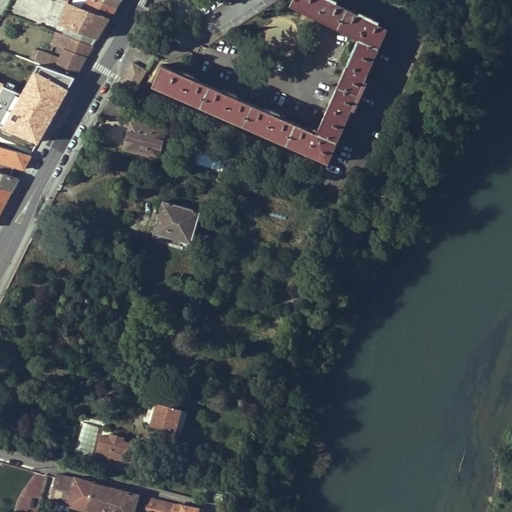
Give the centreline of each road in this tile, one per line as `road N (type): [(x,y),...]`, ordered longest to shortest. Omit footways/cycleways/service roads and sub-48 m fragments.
road 1 (secondary): [(0,259),(128,26)]
road 2 (residential): [(233,505),(0,446)]
road 3 (residential): [(363,0),(411,24),(350,174)]
road 4 (residential): [(176,39),(307,95),(332,35)]
